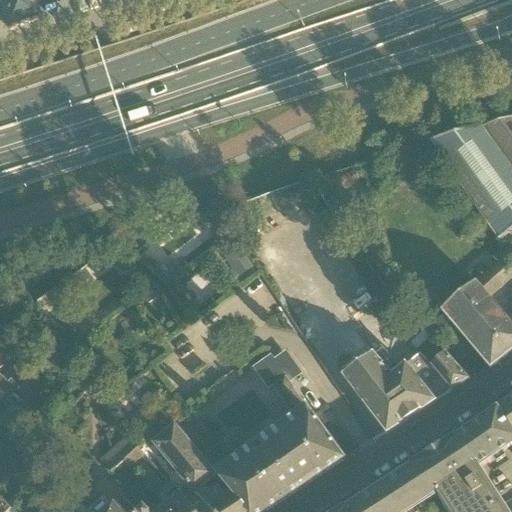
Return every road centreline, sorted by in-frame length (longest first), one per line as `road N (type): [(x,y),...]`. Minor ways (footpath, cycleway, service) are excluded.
road 1 (unclassified): [(0,223),(511,49)]
road 2 (secondary): [(0,183),(511,24)]
road 3 (primary): [(0,151),(441,0)]
road 4 (secondary): [(320,0),(0,112)]
road 5 (residential): [(511,368),(299,511)]
